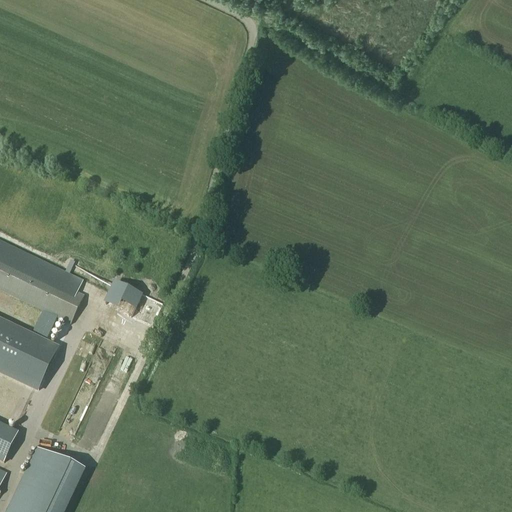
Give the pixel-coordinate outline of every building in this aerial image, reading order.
[(0,291),(72,325),(88,289),(0,247),(0,291)] [(58,352),(44,345),(57,319),(43,312),(30,339),(0,324),(0,373),(38,392),(58,352)] [(144,314),(140,322),(146,325),(150,317),(144,314)] [(0,375),(0,396),(3,397),(10,380),(0,375)] [(105,389),(110,394),(115,389),(110,384),(105,389)] [(72,431),(77,418),(67,414),(62,427),(72,431)] [(0,463),(3,465),(18,436),(0,427),(0,463)] [(51,511),(72,471),(33,452),(3,511),(51,511)]
